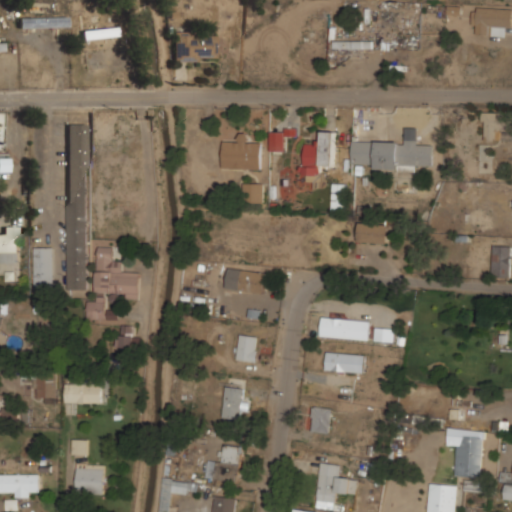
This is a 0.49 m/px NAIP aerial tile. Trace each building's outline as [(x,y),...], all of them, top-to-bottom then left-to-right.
[(447,14),(461,15),(462,6),(448,5),(447,14)] [(511,6),(473,6),(473,34),(492,34),(492,26),(511,26),(511,6)] [(112,39),(112,31),(79,31),(79,45),(98,45),(98,39),(112,39)] [(174,61),(216,61),(216,31),(174,31),(174,61)] [(333,41),(334,48),(369,47),(369,40),(333,41)] [(481,139),(508,139),(508,111),(481,111),(481,139)] [(93,138),(116,138),(115,116),(93,117),(93,138)] [(67,123),(67,288),(80,288),(80,228),(87,228),(87,123),(67,123)] [(304,173),(322,174),(322,165),(335,165),(336,130),(323,130),(322,141),(305,141),(304,173)] [(223,168),(263,169),(264,141),(251,141),(251,131),(239,131),(239,140),(223,140),(223,168)] [(371,140),(352,140),(352,164),(371,164),(371,140)] [(376,141),(376,170),(417,169),(417,164),(434,164),(434,140),(376,141)] [(265,202),(265,182),(245,182),(245,202),(265,202)] [(334,207),(346,207),(346,183),(334,183),(334,207)] [(391,223),(360,223),(360,243),(391,243),(391,223)] [(0,262),(19,262),(19,226),(2,226),(2,234),(0,234),(0,262)] [(493,277),(511,277),(511,244),(493,244),(493,277)] [(34,246),(34,289),(53,289),(53,246),(34,246)] [(140,271),(123,270),(124,260),(113,259),(114,246),(98,246),(96,293),(139,295),(140,271)] [(267,269),(233,269),(233,290),(267,290),(267,269)] [(87,318),(105,318),(105,299),(87,299),(87,318)] [(320,337),(370,339),(371,320),(321,318),(320,337)] [(136,324),(120,324),(120,347),(135,347),(136,324)] [(260,336),(240,334),(237,359),(257,361),(260,336)] [(365,354),(326,352),(325,370),(364,372),(365,354)] [(59,401),(59,375),(36,375),(36,401),(59,401)] [(65,402),(103,402),(103,382),(65,382),(65,402)] [(244,419),(247,387),(226,385),(223,417),(244,419)] [(333,407),(313,405),(310,430),(330,432),(333,407)] [(0,423),(20,423),(20,408),(0,408),(0,423)] [(450,419),(464,419),(464,409),(451,408),(450,419)] [(510,420),(494,420),(493,431),(510,432),(510,420)] [(486,429),(448,427),(447,445),(457,446),(455,475),(483,476),(486,429)] [(87,438),(73,438),(73,453),(87,453),(87,438)] [(238,481),(242,445),(222,443),(220,461),(208,459),(206,477),(238,481)] [(342,463),(321,461),(316,507),(335,509),(337,491),(357,494),(359,477),(340,475),(342,463)] [(105,493),(105,463),(78,463),(77,493),(105,493)] [(0,496),(40,496),(40,473),(0,473),(0,496)] [(160,511),(170,511),(172,490),(190,492),(191,480),(163,478),(160,511)] [(457,511),(459,483),(430,482),(428,511),(457,511)] [(235,511),(237,497),(215,494),(212,511),(235,511)]
